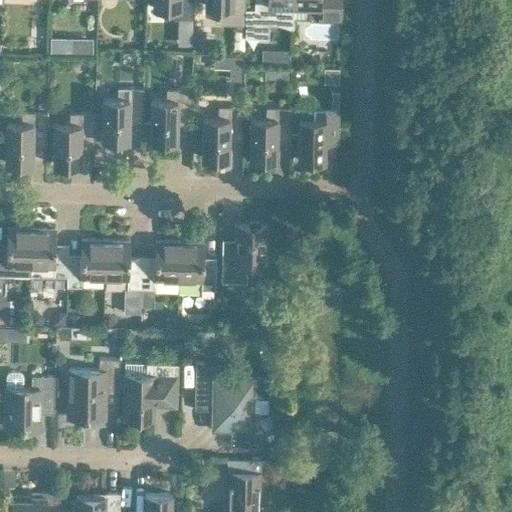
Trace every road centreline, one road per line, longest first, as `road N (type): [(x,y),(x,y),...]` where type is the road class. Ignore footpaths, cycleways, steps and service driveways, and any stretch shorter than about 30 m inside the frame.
road 1 (residential): [(0,191),(363,191)]
road 2 (residential): [(0,450),(186,453)]
